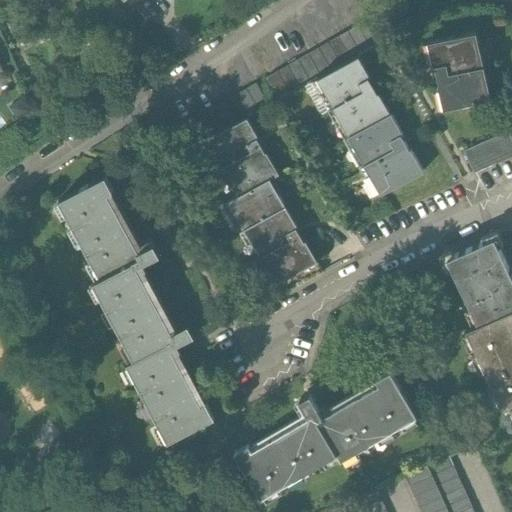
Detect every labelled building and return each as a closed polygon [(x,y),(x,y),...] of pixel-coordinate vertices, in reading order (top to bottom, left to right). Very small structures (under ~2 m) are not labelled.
[(379,46),(366,25),(356,30),(369,52),(379,46)] [(369,52),(356,30),(347,36),(359,57),(369,52)] [(475,34),(427,44),(432,69),(434,68),(439,86),(437,86),(443,111),(491,100),(475,34)] [(359,57),(347,36),(337,41),(349,63),(358,58),(359,57)] [(349,63),(337,41),(327,47),(339,68),(349,63)] [(339,68),(327,47),(317,52),(330,74),(339,68)] [(330,74),(317,52),(307,58),(319,79),(330,74)] [(319,79),(307,58),(297,64),(309,85),(317,81),(319,79)] [(319,79),(317,81),(349,138),(391,115),(379,94),(377,95),(368,80),(370,79),(358,58),(349,63),(339,68),(330,74),(319,79)] [(309,85),(297,64),(287,70),(299,91),(309,85)] [(299,91),(287,70),(276,76),(288,97),(299,91)] [(288,97),(276,76),(266,82),(278,103),(288,97)] [(255,88),(234,100),(246,121),(267,109),(255,88)] [(234,100),(193,123),(204,144),(205,144),(246,121),(234,100)] [(402,136),(391,115),(349,138),(381,195),(423,172),(411,151),(409,152),(401,137),(402,136)] [(246,121),(205,144),(236,200),(265,183),(265,184),(279,177),(266,155),(264,156),(257,142),(258,141),(246,121)] [(204,144),(193,123),(182,129),(194,150),(204,144)] [(194,150),(182,129),(172,135),(184,156),(194,150)] [(511,141),(508,131),(464,151),(474,173),(511,155),(511,141)] [(184,156),(172,135),(162,141),(173,162),(184,156)] [(162,141),(151,147),(163,168),(173,162),(162,141)] [(111,194),(104,180),(58,205),(99,283),(133,265),(140,260),(106,197),(111,194)] [(236,200),(227,205),(243,232),(285,209),(276,193),(272,196),(265,184),(265,183),(236,200)] [(285,209),(243,232),(275,288),(317,264),(305,244),(303,244),(296,232),(297,231),(285,209)] [(511,278),(494,239),(446,260),(477,327),(511,310),(511,278)] [(317,264),(275,288),(281,298),(323,275),(317,264)] [(174,342),(133,265),(99,283),(92,287),(132,364),(166,347),(174,342)] [(394,310),(385,290),(374,295),(384,315),(394,310)] [(511,310),(477,327),(466,332),(502,412),(510,408),(511,412),(511,310)] [(200,410),(166,347),(132,364),(126,368),(166,446),(213,422),(205,408),(200,410)] [(313,417),(251,454),(248,449),(234,457),(261,501),(336,457),(340,464),(416,419),(390,374),(376,383),(379,388),(317,424),(313,417)] [(406,474),(421,511),(474,511),(451,456),(406,474)] [(384,511),(375,491),(353,501),(358,511),(384,511)]
